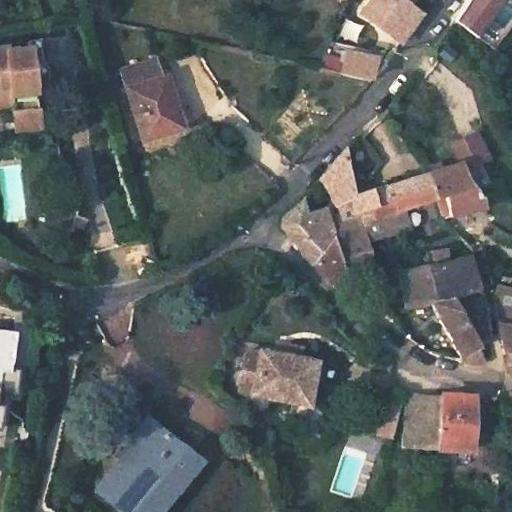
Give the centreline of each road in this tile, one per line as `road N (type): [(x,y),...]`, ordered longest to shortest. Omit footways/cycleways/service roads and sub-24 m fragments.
road 1 (residential): [(257,224),(356,332),(438,374),(511,391)]
road 2 (residential): [(257,224),(446,0)]
road 3 (residential): [(0,262),(77,295),(147,285),(257,224)]
